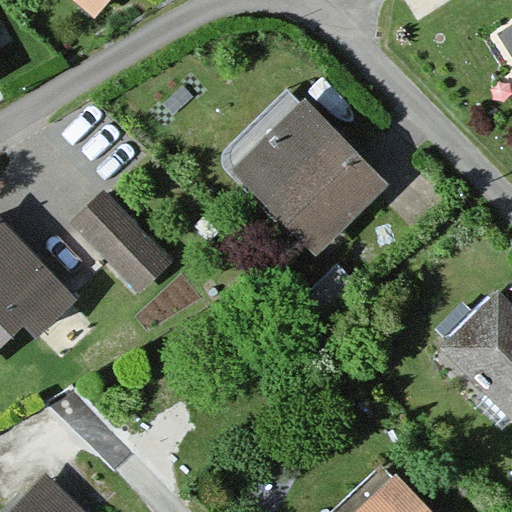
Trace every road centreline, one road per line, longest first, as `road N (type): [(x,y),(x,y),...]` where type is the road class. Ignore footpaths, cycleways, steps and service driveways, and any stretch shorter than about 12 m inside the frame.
road 1 (residential): [(300,0),(336,17),(511,199)]
road 2 (residential): [(0,128),(216,0)]
